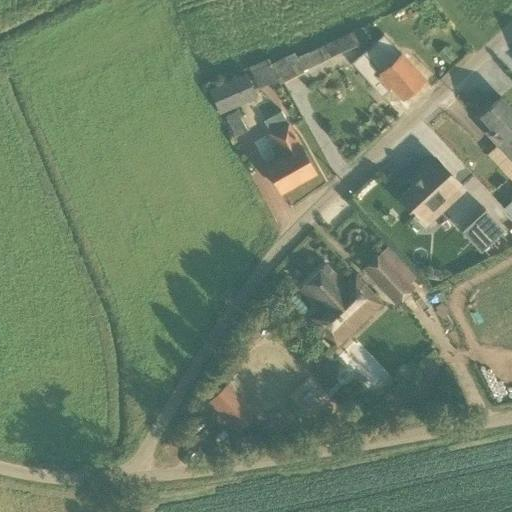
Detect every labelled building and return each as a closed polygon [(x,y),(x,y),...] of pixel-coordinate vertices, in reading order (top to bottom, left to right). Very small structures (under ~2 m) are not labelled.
[(432,5),(422,11),(429,20),(431,19),(438,29),(445,23),(432,5)] [(388,33),(382,18),(295,58),(293,54),(273,63),(283,83),(302,73),(301,71),(366,42),(368,40),(367,37),(372,35),(371,33),(375,32),(381,37),(388,33)] [(431,35),(424,23),(411,31),(418,43),(431,35)] [(374,41),(348,64),(365,84),(375,76),(388,90),(392,87),(401,98),(422,80),(399,53),(390,60),(374,41)] [(218,114),(255,98),(245,73),(207,89),(218,114)] [(511,111),(499,97),(479,116),(490,128),(485,133),(496,145),(486,154),(511,182),(511,198),(502,208),(511,219),(511,111)] [(245,130),(235,111),(224,117),(234,136),(245,130)] [(314,173),(279,112),(262,121),(268,132),(266,134),(273,145),(268,148),(274,157),(263,163),(280,192),(314,173)] [(463,190),(434,159),(418,173),(421,176),(398,197),(424,226),(463,190)] [(500,229),(484,211),(462,231),(479,249),(500,229)] [(415,277),(386,246),(360,270),(394,305),(414,287),(410,282),(415,277)] [(342,285),(325,265),(300,288),(318,307),(307,318),(312,324),(310,326),(321,337),(323,335),(334,347),(381,304),(354,274),(342,285)] [(254,413),(226,384),(207,401),(235,431),(254,413)] [(355,408),(341,402),(337,413),(350,419),(355,408)]
